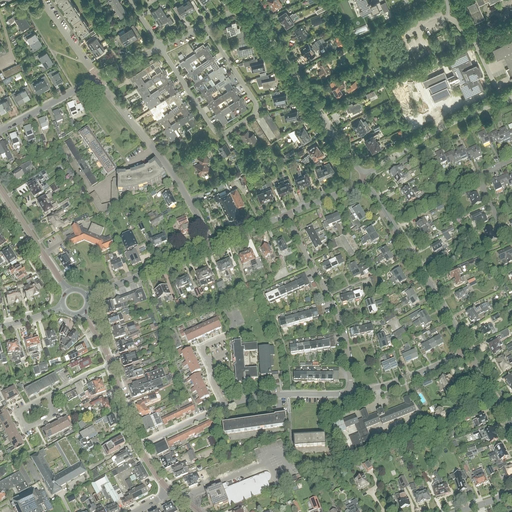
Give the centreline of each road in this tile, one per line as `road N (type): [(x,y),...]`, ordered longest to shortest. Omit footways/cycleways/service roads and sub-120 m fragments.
road 1 (residential): [(363,172),(245,4)]
road 2 (residential): [(467,349),(374,194),(361,185)]
road 3 (residential): [(351,394),(339,321),(285,215)]
road 4 (residential): [(500,101),(363,172)]
road 5 (residential): [(217,131),(256,106),(205,26)]
road 6 (residential): [(86,296),(212,245)]
road 7 (residential): [(223,407),(260,395),(351,394)]
road 8 (residential): [(351,394),(467,349)]
road 9 (residential): [(68,291),(0,189)]
